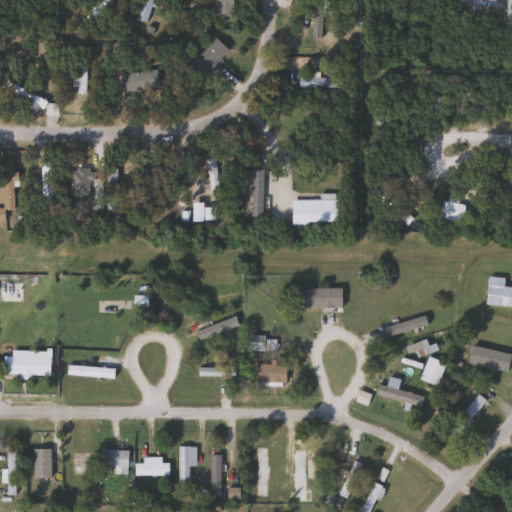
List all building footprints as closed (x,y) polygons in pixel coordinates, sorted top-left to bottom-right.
[(107,0),(92,21),(85,16),(97,0),(107,0)] [(151,0),(144,22),(135,19),(140,0),(151,0)] [(330,7),(330,20),(307,20),(307,7),(330,7)] [(201,76),(189,64),(214,38),(227,51),(201,76)] [(83,61),(83,94),(75,94),(75,61),(83,61)] [(342,78),(342,88),(296,88),(296,78),(342,78)] [(51,117),(43,113),(44,111),(0,90),(0,87),(2,81),(56,106),(51,117)] [(215,194),(207,194),(207,160),(215,160),(215,194)] [(0,162),(9,162),(9,173),(12,173),(12,210),(2,210),(3,221),(0,221),(0,162)] [(50,209),(39,209),(39,162),(50,162),(50,209)] [(147,168),(160,168),(160,199),(147,199),(147,168)] [(114,169),(114,210),(105,210),(105,169),(114,169)] [(435,219),(437,201),(464,204),(462,221),(435,219)] [(511,307),(484,305),(487,277),(502,278),(501,287),(511,288),(511,307)] [(302,309),(302,289),(339,289),(339,309),(302,309)] [(158,303),(158,293),(199,293),(199,303),(158,303)] [(115,357),(113,379),(64,376),(66,359),(99,361),(99,356),(115,357)] [(417,379),(427,357),(443,364),(434,387),(417,379)] [(47,377),(1,377),(1,358),(47,358),(47,377)] [(285,365),(284,383),(254,383),(254,364),(285,365)] [(228,377),(187,377),(187,368),(228,368),(228,377)] [(418,406),(374,397),(377,385),(385,387),(387,378),(398,380),(396,391),(421,396),(418,406)] [(484,401),(454,438),(446,432),(476,395),(484,401)] [(176,447),(193,447),(193,467),(187,467),(187,490),(176,490),(176,447)] [(13,448),(13,496),(4,496),(4,448),(13,448)] [(79,449),(79,486),(70,486),(70,449),(79,449)] [(49,450),(49,480),(31,480),(31,450),(49,450)] [(295,502),(295,452),(308,452),(308,502),(295,502)] [(166,462),(166,476),(132,476),(132,465),(143,465),(143,462),(166,462)] [(335,494),(353,462),(361,467),(343,499),(335,494)] [(379,486),(367,511),(358,511),(371,483),(379,486)]
